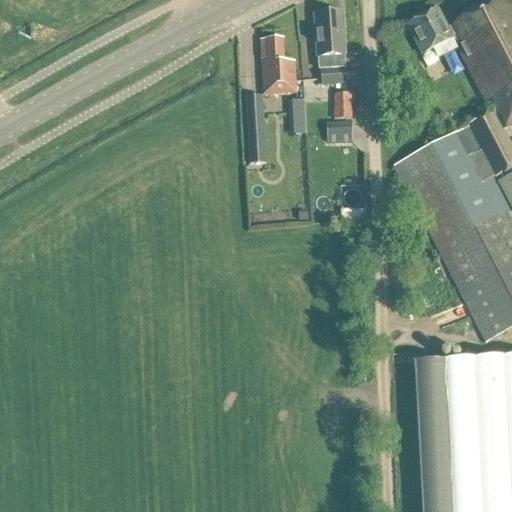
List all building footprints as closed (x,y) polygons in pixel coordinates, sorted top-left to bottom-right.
[(511,129),(511,9),(509,4),(448,32),(437,13),(407,29),(422,56),(452,41),(492,119),(394,170),(487,346),(511,332),(511,219),(492,182),(511,171),(511,153),(502,135),(511,129)] [(321,88),(345,86),(340,15),(314,17),(318,72),(320,72),(321,88)] [(262,99),(293,97),(295,97),(293,65),(283,65),(282,43),(260,44),(262,99)] [(351,123),(351,99),(333,98),(333,125),(327,125),(327,139),(351,139),(351,123)] [(244,100),(246,134),(248,168),(263,167),(260,100),(244,100)] [(304,116),(291,116),(292,137),(305,137),(304,117),(304,116)] [(511,216),(511,177),(496,186),(511,216)] [(511,511),(511,360),(418,364),(423,511),(511,511)]
